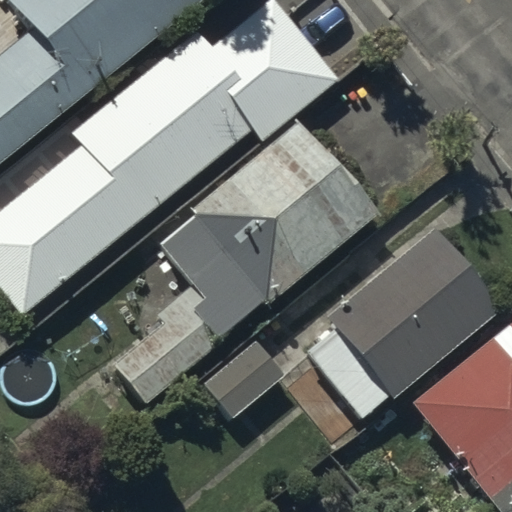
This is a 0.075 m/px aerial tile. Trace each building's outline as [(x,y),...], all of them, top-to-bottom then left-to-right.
[(0,45),(0,152),(189,0),(0,0),(23,27),(0,45)] [(78,147),(0,208),(0,290),(17,313),(249,129),(256,138),(332,78),(270,0),(263,0),(205,47),(192,30),(65,130),(78,147)] [(368,208),(289,116),(184,206),(187,210),(152,240),(187,281),(152,311),(160,320),(107,365),(137,400),(254,300),(257,304),(368,208)] [(492,306),(426,226),(321,314),(331,327),(302,352),(355,416),(383,393),(385,396),(492,306)] [(511,511),(511,310),(403,399),(494,511),(511,511)] [(281,370),(253,338),(199,385),(226,417),(281,370)]
